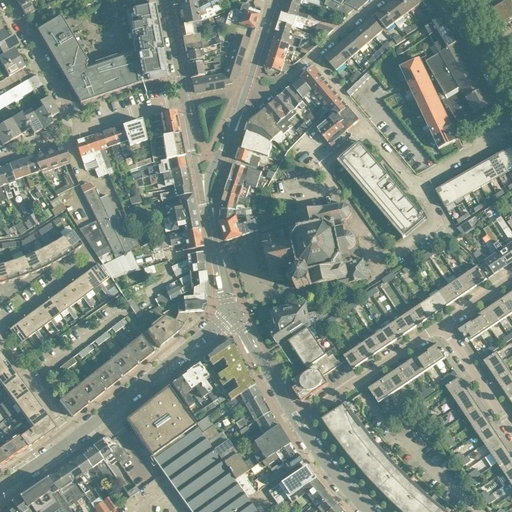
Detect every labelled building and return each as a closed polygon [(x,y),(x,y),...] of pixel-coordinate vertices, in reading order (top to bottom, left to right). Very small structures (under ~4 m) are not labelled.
[(15,0),(26,16),(35,11),(29,0),(15,0)] [(180,5),(179,5),(182,17),(198,13),(218,4),(223,2),(221,0),(217,0),(216,0),(214,0),(209,2),(208,0),(204,0),(196,2),(180,5)] [(354,9),(344,4),(342,6),(330,0),(326,0),(324,4),(346,17),(354,9)] [(348,0),(344,4),(354,9),(357,11),(370,0),(348,0)] [(395,0),(392,3),(403,17),(411,11),(402,0),(395,0)] [(402,0),(411,11),(419,4),(415,0),(402,0)] [(505,0),(499,0),(496,2),(498,6),(508,23),(511,20),(511,10),(506,1),(505,0)] [(300,6),(286,1),(282,13),(296,18),(296,17),(307,20),(309,13),(304,12),(303,14),(298,12),(300,6)] [(392,3),(384,9),(394,23),(398,28),(406,22),(403,17),(392,3)] [(198,13),(182,17),(183,26),(195,24),(213,17),(215,16),(213,12),(220,10),(218,4),(198,13)] [(61,17),(37,31),(80,104),(98,98),(105,96),(139,84),(169,78),(155,5),(132,9),(133,11),(126,12),(134,51),(93,65),(86,67),(85,67),(83,62),(84,62),(83,59),(85,58),(61,17)] [(247,12),(248,7),(244,6),(242,7),(240,11),(236,9),(228,13),(227,17),(225,16),(216,20),(219,29),(225,27),(230,25),(231,22),(239,24),(238,25),(252,29),(254,30),(259,15),(247,12)] [(500,28),(508,23),(498,6),(490,11),(500,28)] [(394,23),(384,9),(375,15),(386,30),(394,23)] [(100,16),(104,23),(113,18),(109,11),(100,16)] [(316,34),(327,37),(334,29),(318,23),(307,20),(296,17),(296,18),(282,13),(279,23),(295,28),(303,30),(304,26),(317,30),(316,34)] [(309,13),(307,20),(318,23),(335,29),(341,24),(309,13)] [(181,26),(183,37),(205,33),(203,27),(210,24),(211,27),(215,26),(213,17),(195,24),(183,26),(181,26)] [(425,28),(430,36),(447,26),(441,17),(425,28)] [(383,31),(372,18),(364,24),(375,37),(383,31)] [(295,28),(279,23),(276,32),(292,37),(301,40),(309,42),(311,36),(294,31),(295,28)] [(356,31),(367,44),(375,37),(364,24),(356,31)] [(409,29),(411,33),(419,28),(416,24),(409,29)] [(447,27),(447,26),(430,36),(435,45),(452,35),(451,33),(449,31),(447,27)] [(0,44),(8,39),(3,30),(0,32),(0,44)] [(348,38),(359,51),(367,44),(356,31),(348,38)] [(276,32),(273,40),(290,46),(292,37),(276,32)] [(207,40),(205,33),(183,37),(184,46),(201,42),(207,40)] [(246,49),(249,39),(236,35),(233,45),(246,49)] [(393,39),(392,39),(397,46),(405,40),(404,37),(404,36),(401,38),(399,35),(393,39)] [(435,45),(440,54),(457,44),(456,42),(454,40),(452,35),(435,45)] [(8,39),(0,44),(0,49),(3,55),(14,49),(19,46),(14,36),(8,39)] [(340,45),(352,58),(359,51),(348,38),(340,45)] [(184,46),(186,53),(196,51),(196,52),(199,51),(198,50),(202,50),(210,47),(207,40),(201,42),(184,46)] [(273,40),(270,50),(293,57),(296,48),(290,46),(273,40)] [(301,40),(299,48),(301,49),(310,52),(318,45),(309,42),(301,40)] [(196,51),(186,53),(188,62),(204,59),(203,56),(214,52),(215,56),(219,55),(219,44),(216,45),(210,47),(202,50),(198,50),(199,51),(196,52),(196,51)] [(457,44),(440,54),(426,61),(443,93),(439,95),(447,110),(449,109),(458,123),(460,122),(462,124),(470,120),(471,122),(470,123),(472,122),(473,122),(477,120),(481,117),(483,115),(485,113),(484,113),(487,110),(486,108),(491,104),(492,105),(493,105),(483,89),(457,45),(457,44)] [(243,59),(246,49),(233,45),(229,55),(243,59)] [(333,51),(344,64),(352,58),(340,45),(333,51)] [(383,47),(376,54),(379,57),(382,54),(386,50),(383,47)] [(0,56),(0,61),(3,68),(20,58),(14,49),(3,55),(0,56)] [(270,50),(268,58),(293,66),(297,63),(297,62),(292,61),(293,57),(270,50)] [(325,58),(336,71),(344,64),(333,51),(325,58)] [(243,59),(229,55),(226,65),(240,69),(243,59)] [(21,70),(24,68),(25,67),(20,58),(3,68),(9,77),(21,70)] [(293,66),(268,58),(265,67),(281,72),(284,73),(284,74),(293,66)] [(457,135),(453,127),(452,128),(420,60),(420,59),(409,64),(403,67),(401,68),(439,149),(438,149),(439,150),(455,142),(460,140),(460,139),(459,140),(459,139),(457,135)] [(191,78),(204,76),(201,62),(188,64),(191,78)] [(236,79),(240,69),(226,65),(223,74),(233,78),(236,79)] [(325,108),(328,112),(332,117),(316,131),(330,146),(347,132),(360,121),(314,67),(300,79),(321,104),(325,108)] [(225,85),(223,74),(212,77),(215,90),(225,88),(224,85),(225,85)] [(223,74),(225,85),(232,84),(233,78),(223,74)] [(31,78),(27,81),(33,90),(42,84),(37,75),(31,78)] [(204,92),(215,90),(212,77),(202,79),(204,92)] [(202,79),(191,81),(194,92),(196,94),(204,92),(202,79)] [(321,104),(300,79),(292,86),(303,99),(305,96),(316,108),(321,104)] [(23,95),(33,90),(27,81),(18,86),(23,95)] [(18,86),(9,91),(15,102),(24,97),(23,95),(18,86)] [(290,87),(283,93),(281,95),(286,100),(284,102),(286,105),(288,103),(294,110),(300,106),(302,109),(306,106),(290,87)] [(3,95),(0,96),(0,97),(5,106),(8,104),(3,95)] [(286,100),(281,95),(272,103),(277,108),(275,109),(277,112),(279,111),(287,121),(296,114),(294,110),(288,103),(286,105),(284,102),(286,100)] [(58,112),(49,97),(40,102),(43,108),(49,119),(58,114),(59,113),(58,113),(58,112)] [(277,108),(272,103),(263,110),(268,116),(266,117),(268,120),(270,118),(279,129),(283,134),(289,130),(287,128),(291,125),(287,121),(279,111),(277,112),(275,109),(277,108)] [(21,113),(30,130),(33,135),(43,129),(34,113),(31,108),(21,113)] [(43,108),(34,113),(43,129),(52,124),(49,119),(43,108)] [(317,116),(320,119),(328,112),(325,108),(317,116)] [(268,116),(263,110),(247,124),(261,129),(269,137),(272,139),(279,145),(286,138),(283,134),(270,118),(268,120),(266,117),(268,116)] [(146,129),(162,126),(178,123),(176,111),(160,114),(144,119),(146,129)] [(311,123),(316,118),(311,112),(306,117),(311,123)] [(21,135),(30,130),(21,113),(12,119),(21,135)] [(21,135),(12,119),(3,124),(12,140),(21,135)] [(142,120),(132,123),(122,126),(131,151),(148,146),(142,120)] [(304,122),(295,131),(300,136),(302,135),(309,128),(308,128),(305,124),(304,122)] [(178,123),(162,126),(163,131),(152,133),(154,138),(162,137),(180,134),(178,123)] [(3,124),(0,125),(0,142),(2,146),(3,146),(12,140),(3,124)] [(247,124),(245,131),(259,136),(269,142),(272,139),(269,137),(261,129),(247,124)] [(122,126),(112,130),(119,145),(123,156),(132,153),(131,151),(122,126)] [(112,130),(102,133),(108,149),(111,148),(117,163),(123,161),(118,146),(119,145),(112,130)] [(245,131),(240,148),(268,157),(272,144),(269,142),(259,136),(245,131)] [(102,133),(93,136),(94,140),(96,140),(97,143),(96,143),(103,163),(106,170),(112,168),(105,150),(108,149),(102,133)] [(151,151),(183,145),(180,134),(162,137),(163,142),(155,144),(154,138),(150,139),(151,151)] [(93,136),(84,139),(93,161),(95,161),(98,169),(94,170),(98,178),(108,174),(106,170),(103,163),(96,143),(97,143),(96,140),(94,140),(93,136)] [(85,165),(93,161),(84,139),(75,142),(81,157),(82,157),(85,165)] [(459,151),(459,152),(464,149),(464,148),(463,148),(460,140),(455,142),(459,151)] [(406,237),(426,220),(403,193),(400,189),(398,186),(387,173),(360,142),(340,159),(340,160),(338,162),(404,239),(406,237)] [(183,145),(151,151),(153,162),(158,161),(157,157),(165,155),(166,160),(185,157),(183,150),(183,145)] [(64,146),(63,146),(33,157),(35,164),(42,174),(70,164),(64,146)] [(240,148),(236,160),(258,167),(260,163),(266,165),(268,157),(240,148)] [(498,155),(508,173),(511,170),(511,159),(507,150),(506,150),(507,150),(498,155)] [(489,160),(499,178),(508,173),(498,155),(497,155),(498,155),(490,160),(489,160)] [(33,157),(24,159),(35,187),(41,185),(37,175),(42,174),(35,164),(33,157)] [(147,171),(141,172),(143,179),(148,178),(187,170),(185,157),(166,160),(159,161),(160,166),(154,167),(146,168),(147,171)] [(35,187),(24,159),(17,162),(23,178),(26,177),(31,188),(35,187)] [(480,165),(490,183),(499,178),(489,160),(481,165),(480,165)] [(17,162),(9,165),(20,195),(20,196),(24,201),(28,198),(24,193),(19,179),(23,178),(17,162)] [(129,172),(136,169),(137,169),(135,164),(128,167),(129,172)] [(9,165),(2,167),(8,185),(9,185),(11,191),(13,190),(15,197),(20,195),(9,165)] [(248,169),(234,165),(232,172),(229,181),(236,183),(235,185),(242,187),(243,185),(249,187),(264,192),(267,181),(262,179),(264,173),(248,168),(248,169)] [(490,183),(480,165),(480,166),(472,170),(471,170),(482,188),(490,183)] [(2,167),(0,167),(0,186),(1,188),(4,187),(8,200),(13,198),(11,191),(9,185),(8,185),(2,167)] [(133,181),(140,180),(136,169),(129,172),(133,181)] [(158,184),(189,178),(187,170),(148,178),(150,185),(158,184)] [(463,175),(462,175),(473,193),(482,188),(471,170),(471,171),(463,175)] [(67,185),(69,189),(74,187),(67,175),(63,177),(67,185)] [(454,180),(453,180),(464,198),(473,193),(462,175),(462,176),(454,180)] [(189,178),(158,184),(159,188),(173,186),(173,189),(190,186),(189,178)] [(136,188),(138,188),(143,187),(142,179),(140,180),(133,181),(136,188)] [(445,185),(455,203),(464,198),(453,180),(453,181),(445,185)] [(236,183),(229,181),(225,193),(239,198),(239,197),(246,199),(247,194),(249,187),(243,185),(242,187),(235,185),(236,183)] [(446,208),(455,203),(445,185),(444,185),(445,186),(436,190),(435,190),(446,208)] [(190,186),(173,189),(173,192),(159,195),(160,198),(161,200),(176,198),(192,194),(190,186)] [(94,188),(84,193),(96,220),(116,260),(131,252),(141,247),(131,226),(122,230),(115,233),(99,199),(94,188)] [(239,198),(225,193),(222,203),(230,205),(237,206),(238,202),(249,205),(250,200),(246,199),(239,197),(239,198)] [(173,207),(161,209),(162,217),(174,214),(180,213),(179,213),(195,210),(194,205),(195,204),(194,201),(193,201),(192,194),(176,198),(177,202),(172,203),(173,207)] [(115,233),(122,230),(107,195),(99,199),(115,233)] [(132,207),(142,203),(139,195),(129,199),(132,207)] [(221,204),(221,211),(235,212),(245,210),(248,210),(248,206),(246,206),(237,206),(230,205),(222,203),(221,204)] [(63,204),(55,209),(59,214),(66,210),(66,209),(64,206),(63,204)] [(365,266),(364,260),(351,263),(348,250),(350,249),(351,249),(352,248),(353,248),(353,247),(354,246),(355,245),(355,244),(355,243),(356,243),(356,242),(356,241),(356,240),(355,239),(355,238),(355,237),(354,236),(353,235),(353,234),(352,234),(351,233),(350,233),(348,232),(347,232),(346,232),(345,232),(344,229),(344,227),(343,227),(342,221),(343,221),(342,221),(348,220),(348,219),(351,214),(350,208),(345,205),(345,204),(323,209),(321,209),(297,215),(297,214),(295,215),(295,217),(296,217),(297,221),(289,223),(290,227),(276,230),(276,229),(276,228),(275,228),(274,227),(273,227),(272,227),(271,227),(263,229),(262,229),(262,230),(263,236),(262,237),(265,250),(255,253),(256,254),(258,253),(261,267),(258,268),(259,269),(268,267),(271,280),(287,277),(288,281),(290,282),(295,281),(297,290),(300,289),(309,287),(313,286),(314,287),(320,286),(320,285),(329,283),(330,284),(336,283),(336,281),(337,281),(338,286),(368,279),(366,271),(370,270),(369,265),(368,265),(368,266),(365,266)] [(180,213),(174,214),(175,218),(163,220),(165,227),(197,220),(196,215),(197,214),(196,212),(195,211),(195,210),(179,213),(180,213)] [(235,212),(221,211),(220,222),(235,219),(235,220),(238,219),(252,216),(251,210),(245,212),(245,210),(235,212)] [(33,215),(27,219),(29,221),(33,227),(39,224),(33,215)] [(235,219),(220,222),(224,234),(226,241),(242,236),(259,231),(259,230),(257,226),(256,224),(254,217),(250,217),(239,221),(238,219),(235,220),(235,219)] [(501,217),(496,221),(508,239),(506,243),(508,246),(511,252),(511,233),(509,228),(501,217)] [(62,223),(58,218),(53,222),(56,227),(62,223)] [(78,229),(84,237),(103,266),(116,260),(96,220),(78,229)] [(197,220),(165,227),(166,233),(178,231),(178,228),(182,228),(183,233),(199,230),(199,228),(199,227),(199,225),(198,224),(197,220)] [(29,230),(33,227),(29,221),(25,224),(29,230)] [(468,221),(457,229),(462,234),(472,227),(468,221)] [(15,227),(17,230),(20,235),(26,232),(20,223),(15,227)] [(142,231),(152,227),(151,226),(150,223),(140,227),(142,231)] [(151,226),(152,227),(153,231),(162,227),(160,223),(151,226)] [(50,224),(44,227),(47,233),(53,229),(50,224)] [(41,236),(47,233),(44,227),(38,231),(41,236)] [(488,227),(483,230),(487,236),(490,240),(507,266),(510,264),(511,262),(511,252),(508,246),(507,247),(504,244),(500,244),(488,227)] [(156,239),(150,242),(153,252),(182,246),(183,252),(202,248),(201,242),(202,241),(202,239),(201,238),(199,230),(183,233),(184,235),(175,237),(175,235),(169,236),(156,239)] [(59,232),(73,253),(83,245),(72,231),(63,237),(59,232)] [(72,253),(73,253),(59,232),(50,238),(53,243),(63,259),(72,253)] [(490,240),(485,244),(493,256),(485,261),(494,275),(507,266),(490,240)] [(453,252),(446,242),(446,241),(442,243),(443,245),(449,255),(453,252)] [(63,259),(53,243),(44,249),(44,248),(52,265),(62,259),(63,259)] [(51,265),(52,265),(44,248),(34,253),(41,270),(51,265)] [(131,252),(116,260),(103,266),(112,279),(140,270),(131,252)] [(41,270),(34,253),(24,258),(24,257),(24,258),(30,275),(41,270)] [(189,266),(204,265),(203,253),(187,256),(188,261),(171,268),(174,273),(189,266)] [(30,275),(24,258),(14,261),(13,261),(19,279),(30,275)] [(18,279),(19,279),(13,261),(3,265),(3,264),(8,282),(18,279)] [(104,272),(98,264),(89,270),(100,285),(102,284),(109,279),(104,272)] [(189,266),(174,273),(176,278),(189,272),(190,275),(206,274),(204,265),(189,266)] [(153,267),(143,270),(145,277),(155,274),(153,267)] [(487,280),(478,267),(468,273),(477,286),(487,280)] [(100,285),(89,270),(81,276),(92,291),(99,286),(102,291),(106,289),(102,284),(100,285)] [(467,293),(477,286),(468,273),(459,279),(467,293)] [(159,298),(155,300),(158,307),(170,301),(193,289),(207,282),(206,274),(190,275),(179,280),(183,289),(181,290),(180,287),(174,290),(169,293),(165,295),(164,293),(157,296),(159,298)] [(86,296),(92,291),(81,276),(73,282),(84,297),(86,296)] [(467,293),(459,279),(449,286),(458,299),(467,293)] [(84,297),(73,282),(65,288),(76,303),(83,298),(86,303),(89,301),(86,296),(84,297)] [(207,282),(193,289),(193,297),(183,298),(184,304),(206,302),(207,282)] [(448,305),(458,299),(449,286),(440,292),(448,305)] [(114,287),(107,291),(109,294),(108,295),(110,298),(118,292),(114,287)] [(70,307),(76,303),(65,288),(57,294),(68,309),(70,307)] [(373,296),(370,292),(364,296),(365,297),(367,300),(373,296)] [(448,305),(440,292),(430,299),(439,312),(448,305)] [(68,309),(57,294),(49,300),(60,315),(66,310),(70,315),(73,313),(70,307),(68,309)] [(511,313),(511,299),(509,295),(499,301),(509,316),(511,313)] [(429,318),(439,312),(430,299),(421,305),(429,318)] [(52,320),(53,319),(60,315),(49,300),(41,306),(52,320)] [(509,316),(499,301),(490,308),(499,322),(509,316)] [(133,305),(132,302),(128,304),(137,318),(142,314),(135,304),(133,305)] [(206,302),(184,304),(178,304),(178,313),(203,311),(203,312),(206,303),(206,302)] [(301,305),(275,310),(275,312),(272,313),(274,322),(270,323),(273,334),(272,335),(277,342),(290,334),(295,331),(297,334),(317,321),(330,313),(329,310),(306,314),(308,313),(307,309),(305,308),(305,306),(301,307),(301,305)] [(354,309),(351,305),(345,309),(346,310),(348,313),(354,309)] [(429,318),(421,305),(411,312),(420,325),(429,318)] [(52,320),(41,306),(33,312),(44,326),(50,322),(54,327),(57,324),(53,319),(52,320)] [(499,322),(490,308),(480,314),(490,329),(499,322)] [(36,332),(37,331),(44,326),(33,312),(25,318),(36,332)] [(410,331),(420,325),(411,312),(401,318),(410,331)] [(176,319),(174,322),(180,324),(183,326),(187,317),(178,313),(177,316),(176,319)] [(490,329),(480,314),(470,321),(480,335),(490,329)] [(36,332),(25,318),(17,324),(28,338),(34,333),(38,339),(41,336),(37,331),(36,332)] [(156,344),(166,335),(180,324),(174,322),(170,320),(164,318),(147,332),(148,334),(156,344)] [(410,331),(401,318),(392,324),(401,337),(410,331)] [(480,335),(470,321),(461,327),(463,330),(460,331),(465,338),(467,336),(471,342),(480,335)] [(19,344),(28,338),(17,324),(9,330),(19,344)] [(183,326),(180,324),(166,335),(170,340),(180,331),(179,329),(181,325),(183,326)] [(391,344),(401,337),(392,324),(382,331),(391,344)] [(307,329),(293,338),(288,341),(289,343),(293,349),(312,336),(307,329)] [(391,344),(382,331),(373,337),(381,350),(391,344)] [(170,340),(166,335),(156,344),(159,348),(170,340)] [(502,339),(505,344),(511,340),(508,335),(502,339)] [(141,336),(125,349),(136,363),(137,363),(139,365),(139,364),(154,353),(154,352),(141,336)] [(293,349),(298,356),(317,343),(312,336),(293,349)] [(372,357),(381,350),(373,337),(363,344),(372,357)] [(219,347),(216,349),(220,355),(234,345),(230,338),(224,342),(224,343),(218,347),(219,347)] [(303,363),(322,351),(317,343),(298,356),(303,363)] [(498,343),(489,348),(492,352),(500,347),(498,343)] [(372,357),(363,344),(354,350),(362,363),(372,357)] [(436,344),(426,350),(436,365),(446,358),(442,353),(444,351),(440,345),(438,346),(436,344)] [(220,355),(208,363),(212,368),(223,361),(225,364),(239,355),(238,352),(236,349),(234,345),(220,355)] [(303,363),(308,371),(325,360),(327,358),(338,351),(335,347),(324,354),(322,351),(303,363)] [(136,364),(136,363),(125,349),(108,362),(120,377),(121,376),(122,378),(123,378),(137,366),(136,364)] [(198,364),(201,368),(220,355),(216,349),(213,351),(211,352),(212,353),(209,354),(206,357),(205,358),(203,359),(203,360),(200,361),(199,362),(198,363),(198,364)] [(353,369),(362,363),(354,350),(344,356),(353,369)] [(426,350),(417,357),(426,371),(436,365),(426,350)] [(0,377),(12,369),(6,361),(5,360),(0,353),(0,377)] [(497,353),(484,361),(490,371),(503,362),(497,353)] [(227,369),(217,376),(220,381),(244,366),(244,365),(245,365),(242,361),(243,361),(241,358),(239,355),(225,364),(224,364),(227,369)] [(417,357),(407,363),(417,377),(426,371),(417,357)] [(329,384),(328,382),(324,376),(326,375),(345,362),(342,358),(332,365),(327,358),(325,360),(308,371),(293,381),(297,387),(293,389),(302,403),(305,401),(309,398),(329,385),(329,384)] [(108,362),(92,375),(103,390),(104,389),(106,391),(120,379),(121,379),(119,377),(120,377),(108,362)] [(503,362),(490,371),(497,381),(510,372),(503,362)] [(407,363),(398,370),(407,384),(417,377),(407,363)] [(189,370),(209,394),(212,392),(204,381),(208,378),(205,373),(201,368),(198,364),(195,365),(193,367),(193,368),(189,370)] [(220,381),(218,382),(221,387),(232,380),(234,384),(249,376),(249,375),(250,375),(248,372),(246,369),(247,369),(244,366),(220,381)] [(0,383),(3,388),(18,377),(12,369),(0,377),(0,383)] [(183,375),(180,377),(192,392),(195,390),(202,400),(208,396),(207,395),(209,394),(189,370),(186,373),(183,375)] [(398,370),(388,376),(398,390),(407,384),(398,370)] [(457,376),(455,372),(446,377),(449,381),(457,376)] [(511,374),(510,372),(497,381),(503,390),(511,384),(511,374)] [(92,375),(75,388),(87,403),(88,402),(89,404),(90,404),(104,393),(104,392),(103,390),(92,375)] [(216,376),(212,379),(216,384),(218,382),(220,381),(217,376),(216,376)] [(229,396),(227,397),(230,402),(255,385),(252,381),(253,381),(251,378),(249,376),(234,384),(233,385),(237,390),(229,396)] [(388,376),(378,382),(388,397),(398,390),(388,376)] [(23,385),(18,377),(3,388),(9,396),(23,385)] [(175,382),(172,384),(189,410),(194,406),(187,396),(191,393),(192,392),(180,377),(181,378),(178,379),(175,381),(175,382)] [(438,383),(440,387),(449,381),(446,377),(438,383)] [(452,396),(465,388),(459,378),(446,387),(452,396)] [(388,397),(378,382),(369,389),(378,403),(388,397)] [(511,384),(503,390),(510,400),(511,398),(511,384)] [(15,404),(29,393),(23,385),(9,396),(15,404)] [(244,404),(245,406),(260,395),(255,385),(230,402),(229,403),(227,404),(226,405),(229,411),(237,405),(239,408),(244,404)] [(195,426),(168,387),(166,388),(154,398),(153,399),(140,409),(139,410),(127,420),(127,419),(126,420),(131,427),(131,428),(135,434),(151,457),(195,426)] [(432,387),(426,391),(429,395),(434,391),(432,387)] [(86,404),(87,403),(75,388),(59,401),(72,418),(73,417),(87,406),(88,405),(86,404)] [(472,397),(465,388),(452,396),(459,406),(472,397)] [(420,395),(423,399),(429,395),(426,391),(420,395)] [(35,401),(29,393),(15,404),(21,412),(35,401)] [(248,411),(233,419),(236,424),(266,405),(260,395),(245,406),(248,411)] [(465,416),(478,407),(472,397),(459,406),(465,416)] [(41,409),(35,401),(21,412),(27,420),(41,409)] [(0,404),(0,405),(4,411),(8,408),(4,402),(0,404)] [(447,511),(431,498),(410,479),(390,459),(372,438),(355,415),(347,403),(322,420),(331,433),(359,468),(368,479),(389,501),(401,511),(447,511)] [(238,429),(241,433),(270,412),(266,405),(236,424),(239,429),(238,429)] [(481,410),(478,407),(465,416),(472,425),(485,416),(483,414),(481,410)] [(8,408),(4,411),(9,418),(13,415),(8,408)] [(33,427),(47,417),(41,409),(27,420),(32,428),(33,428),(33,427)] [(394,418),(400,414),(397,410),(391,414),(394,418)] [(241,433),(239,434),(243,439),(257,429),(256,428),(258,427),(260,431),(263,435),(264,437),(268,434),(268,433),(271,431),(272,431),(272,430),(277,427),(278,427),(271,414),(270,412),(241,433)] [(478,435),(491,426),(489,423),(487,419),(485,416),(472,425),(478,435)] [(32,428),(26,432),(26,433),(20,437),(28,448),(28,447),(32,445),(35,443),(42,438),(56,429),(47,417),(33,427),(33,428),(32,428)] [(15,418),(11,421),(16,427),(20,425),(15,418)] [(207,418),(196,426),(202,434),(212,428),(214,427),(207,418)] [(0,424),(0,429),(1,431),(19,454),(28,448),(20,437),(18,435),(15,438),(3,423),(0,424)] [(167,478),(174,488),(190,511),(255,511),(239,488),(234,482),(235,481),(223,464),(214,451),(208,443),(202,434),(196,426),(195,426),(151,457),(160,469),(164,474),(167,478)] [(497,435),(491,426),(478,435),(484,444),(497,435)] [(249,447),(248,447),(261,465),(291,446),(289,445),(289,444),(287,440),(282,434),(279,428),(278,427),(277,427),(272,430),(272,431),(271,431),(268,433),(268,434),(264,437),(256,442),(249,447)] [(218,436),(212,428),(202,434),(208,443),(218,436)] [(1,447),(11,459),(19,454),(1,431),(0,429),(0,439),(4,445),(1,447)] [(17,434),(18,435),(20,437),(26,433),(23,429),(17,434)] [(222,434),(218,436),(208,443),(214,451),(228,442),(222,434)] [(491,454),(504,445),(497,435),(484,444),(491,454)] [(111,442),(107,436),(102,439),(118,462),(120,464),(127,459),(127,456),(123,451),(120,450),(118,452),(116,448),(111,442)] [(116,438),(111,442),(116,448),(118,452),(120,450),(123,451),(127,456),(127,459),(120,464),(122,467),(132,460),(116,438)] [(118,462),(102,439),(101,441),(93,446),(114,476),(117,479),(121,476),(113,465),(117,463),(118,462)] [(228,442),(214,451),(223,464),(237,455),(238,454),(245,450),(243,446),(236,451),(229,441),(228,442)] [(510,454),(504,445),(491,454),(497,463),(510,454)] [(107,481),(114,476),(93,446),(83,454),(82,455),(92,469),(94,468),(98,465),(102,471),(101,472),(107,481)] [(281,463),(283,465),(297,455),(295,452),(293,451),(292,448),(291,446),(261,465),(260,466),(263,469),(277,460),(279,464),(281,463)] [(0,462),(2,465),(11,459),(1,447),(0,447),(0,462)] [(504,473),(511,467),(511,457),(510,454),(497,463),(504,473)] [(73,461),(72,461),(83,476),(84,477),(89,483),(93,480),(101,492),(106,488),(92,469),(82,455),(73,461)] [(237,455),(223,464),(235,481),(245,475),(256,469),(249,459),(244,463),(245,464),(244,465),(241,461),(237,455)] [(302,462),(297,455),(283,465),(285,468),(269,478),(271,480),(272,483),(274,481),(302,462)] [(464,458),(460,461),(463,467),(471,461),(467,456),(464,458)] [(84,477),(83,476),(72,461),(64,467),(80,488),(85,496),(88,500),(93,497),(85,486),(89,483),(84,477)] [(288,499),(316,480),(313,477),(311,478),(310,477),(309,476),(311,474),(310,473),(306,466),(305,467),(303,468),(291,477),(270,492),(274,497),(283,491),(288,499)] [(85,496),(80,488),(64,467),(56,473),(76,502),(85,496)] [(476,469),(469,474),(472,480),(476,477),(480,475),(476,469)] [(68,507),(76,502),(56,473),(48,478),(67,505),(68,507)] [(235,481),(242,491),(251,484),(245,475),(235,481)] [(39,483),(19,497),(26,506),(30,504),(36,511),(71,511),(68,507),(67,505),(48,478),(44,481),(39,483)] [(324,490),(316,480),(288,499),(290,502),(291,504),(301,498),(305,503),(310,499),(311,501),(324,490)] [(257,493),(251,484),(242,491),(248,499),(257,493)] [(136,486),(127,493),(131,498),(140,491),(136,486)] [(317,510),(330,498),(326,492),(324,490),(311,501),(310,501),(311,502),(307,505),(311,510),(308,511),(317,511),(319,511),(317,510)] [(489,496),(485,499),(489,504),(491,503),(496,500),(492,494),(489,496)] [(110,495),(102,501),(110,511),(118,506),(110,495)] [(10,503),(5,506),(9,511),(30,511),(26,506),(19,497),(17,498),(10,503)] [(319,511),(317,511),(329,511),(337,506),(330,498),(317,510),(319,511)] [(109,511),(110,511),(102,501),(93,507),(96,511),(109,511)]
